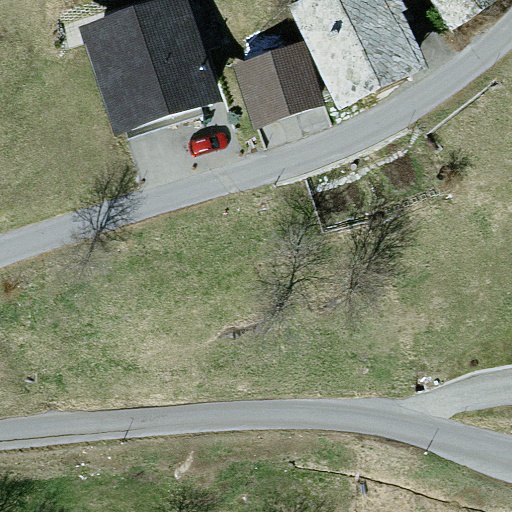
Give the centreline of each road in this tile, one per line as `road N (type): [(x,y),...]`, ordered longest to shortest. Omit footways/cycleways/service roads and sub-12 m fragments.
road 1 (residential): [(0,251),(358,139),(478,68),(511,32)]
road 2 (unclassified): [(0,440),(123,427),(405,426),(511,455)]
